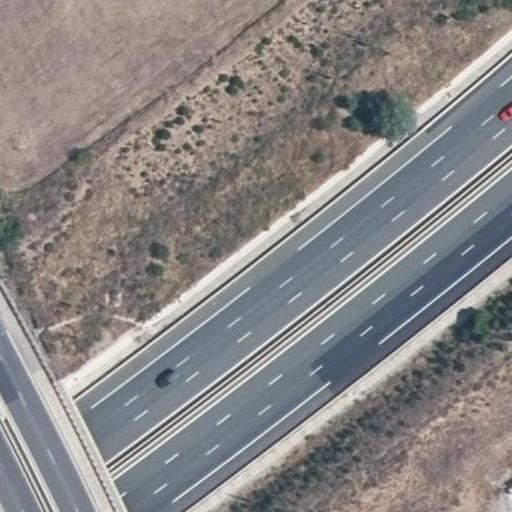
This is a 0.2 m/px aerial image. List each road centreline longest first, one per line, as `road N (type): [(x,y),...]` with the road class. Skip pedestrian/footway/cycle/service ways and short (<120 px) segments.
road 1 (motorway): [(511,110),(292,289),(0,507)]
road 2 (motorway): [(113,511),(511,202)]
road 3 (trunk): [(71,511),(0,364)]
